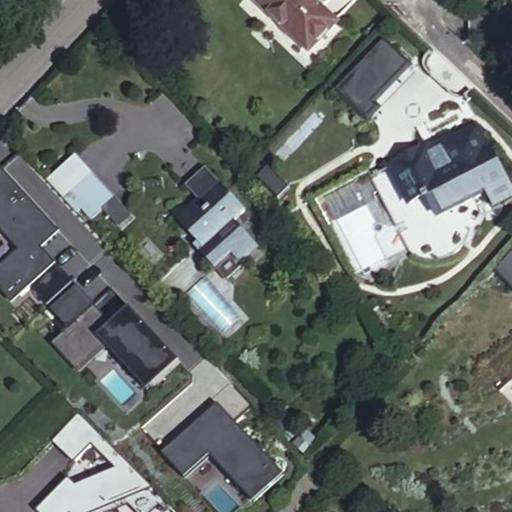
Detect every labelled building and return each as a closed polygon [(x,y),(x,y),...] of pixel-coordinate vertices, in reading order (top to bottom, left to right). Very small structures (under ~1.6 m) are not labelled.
[(304,0),(251,0),(250,2),(302,50),(327,20),(304,0)] [(370,34),(326,84),(359,113),(368,103),(361,97),(396,57),(370,34)] [(423,195),(435,217),(485,192),(492,207),(511,198),(487,151),(485,152),(474,129),(450,141),(435,148),(436,151),(427,155),(424,149),(416,153),(415,151),(395,161),(396,163),(387,167),(405,204),(423,195)] [(448,137),(424,149),(427,155),(436,151),(435,148),(450,141),(448,137)] [(75,152),(47,179),(90,221),(117,194),(75,152)] [(0,265),(0,291),(11,304),(29,287),(46,305),(71,282),(41,248),(58,232),(0,169),(0,232),(16,250),(0,265)] [(217,184),(177,221),(202,247),(242,210),(217,184)] [(66,327),(57,336),(79,360),(104,337),(150,386),(177,361),(131,311),(114,327),(75,285),(50,309),(66,327)] [(145,390),(150,386),(104,337),(79,360),(57,336),(49,343),(77,373),(105,347),(145,390)] [(159,452),(181,476),(207,452),(252,502),(281,475),(214,402),(159,452)] [(145,511),(161,498),(155,492),(75,410),(51,436),(73,457),(89,442),(112,464),(72,481),(67,476),(61,483),(65,487),(54,498),(50,495),(36,509),(38,511),(68,511),(69,511),(70,511),(99,511),(125,501),(136,511),(145,511)]
